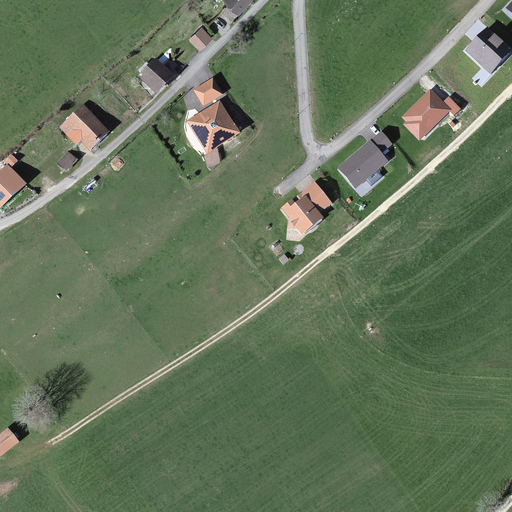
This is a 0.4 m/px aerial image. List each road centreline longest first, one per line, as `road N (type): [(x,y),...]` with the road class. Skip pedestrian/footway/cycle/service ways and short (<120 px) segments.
road 1 (track): [(511,91),(315,267),(45,446)]
road 2 (residential): [(264,0),(55,193)]
road 3 (residential): [(489,0),(321,158)]
road 4 (residential): [(321,158),(308,130),(301,0)]
